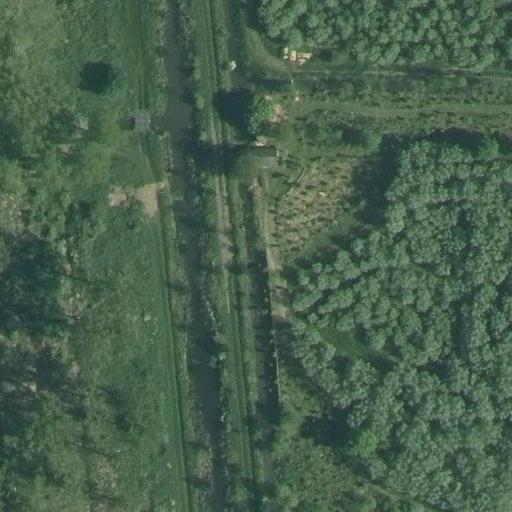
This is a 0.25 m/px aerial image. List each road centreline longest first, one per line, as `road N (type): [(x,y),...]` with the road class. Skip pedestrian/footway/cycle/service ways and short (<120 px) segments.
road 1 (track): [(130,0),(179,511)]
road 2 (track): [(249,511),(204,0)]
road 3 (track): [(142,148),(0,155)]
